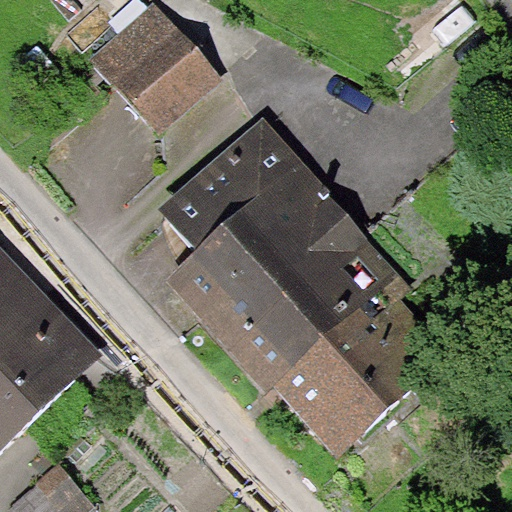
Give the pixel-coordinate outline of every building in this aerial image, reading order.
[(91,56),(158,132),(220,77),(153,1),(91,56)] [(413,287),(263,117),(160,208),(198,251),(165,280),(266,395),(275,387),(338,459),(453,358),(400,298),(413,287)] [(0,452),(104,353),(0,245),(0,452)] [(89,511),(97,505),(58,463),(36,483),(37,484),(62,511),(89,511)] [(8,511),(62,511),(37,484),(7,511),(8,511)]
